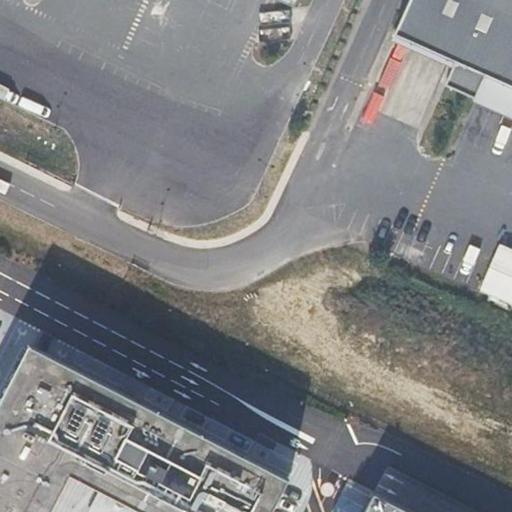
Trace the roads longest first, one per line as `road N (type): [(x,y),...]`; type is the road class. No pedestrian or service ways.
road 1 (unclassified): [(0,178),(193,272),(235,266),(283,240)]
road 2 (unclassified): [(241,403),(0,279)]
